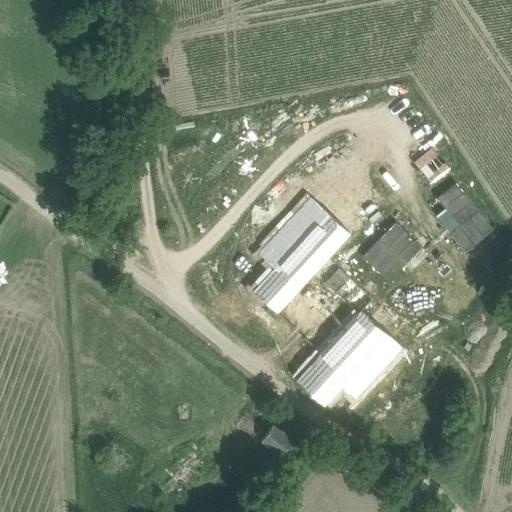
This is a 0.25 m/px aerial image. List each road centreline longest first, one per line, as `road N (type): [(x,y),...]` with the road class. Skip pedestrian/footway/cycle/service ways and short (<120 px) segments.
road 1 (unclassified): [(453,511),(0,174)]
road 2 (track): [(185,313),(149,221),(125,0)]
